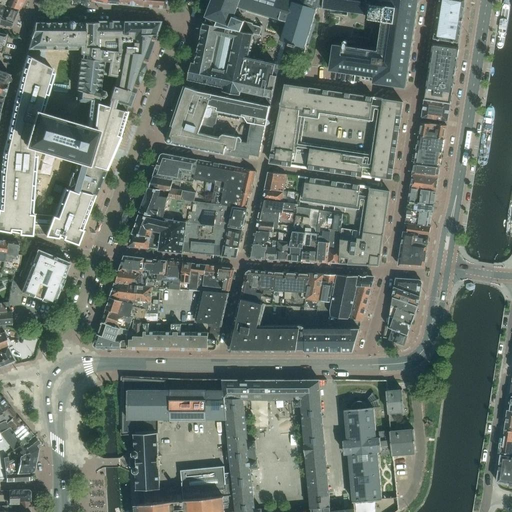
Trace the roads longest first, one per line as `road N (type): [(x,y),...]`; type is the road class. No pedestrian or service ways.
road 1 (unclassified): [(73,361),(71,334),(138,139)]
road 2 (secondary): [(458,179),(486,0)]
road 3 (unclassified): [(511,326),(486,498)]
road 4 (residential): [(390,263),(416,97)]
road 5 (secondary): [(219,364),(371,364)]
road 6 (residential): [(34,10),(181,22)]
road 7 (residential): [(416,97),(282,77)]
road 8 (residential): [(0,139),(34,10)]
road 9 (residential): [(263,166),(138,139)]
road 10 (unclassified): [(138,139),(181,22)]
